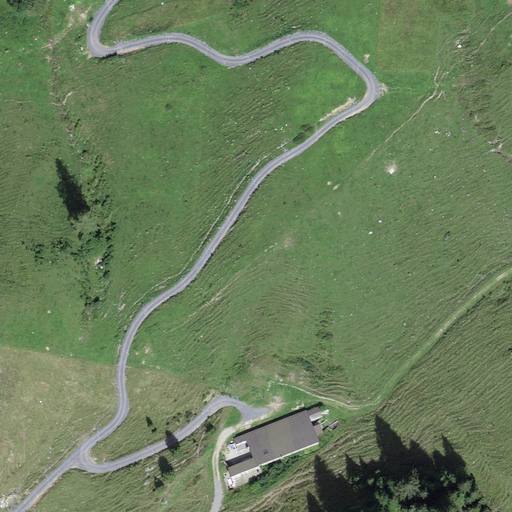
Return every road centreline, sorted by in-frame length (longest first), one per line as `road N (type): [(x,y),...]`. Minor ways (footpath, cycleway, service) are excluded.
road 1 (track): [(77,453),(121,417),(120,374),(142,313),(187,278),(262,171),(365,102),(371,88),(313,36),(239,62),(175,37),(99,49),(93,32),(113,0)]
road 2 (track): [(77,453),(91,466),(108,465),(170,442),(219,402),(239,404),(249,415)]
